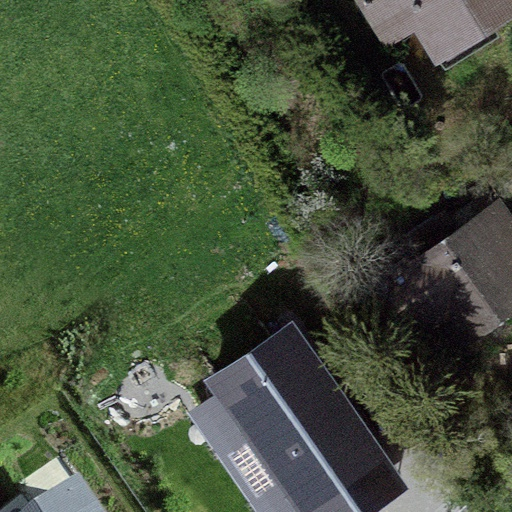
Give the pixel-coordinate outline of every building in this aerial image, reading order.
[(511,8),(511,0),(362,0),(386,38),(418,19),(445,61),(493,32),(488,23),(511,8)] [(511,164),(502,171),(511,186),(511,164)] [(511,244),(511,226),(498,208),(414,266),(409,259),(376,283),(410,332),(441,310),(455,331),(511,291),(511,254),(507,248),(511,244)] [(302,511),(371,511),(422,476),(294,297),(198,366),(302,511)] [(83,511),(71,495),(46,511),(83,511)]
